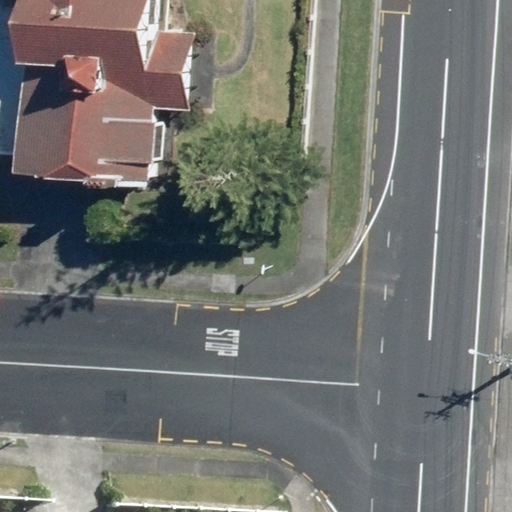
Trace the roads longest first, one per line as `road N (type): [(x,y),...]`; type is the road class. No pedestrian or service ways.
road 1 (residential): [(0,359),(429,386)]
road 2 (secondary): [(429,386),(453,0)]
road 3 (secondary): [(421,511),(429,386)]
